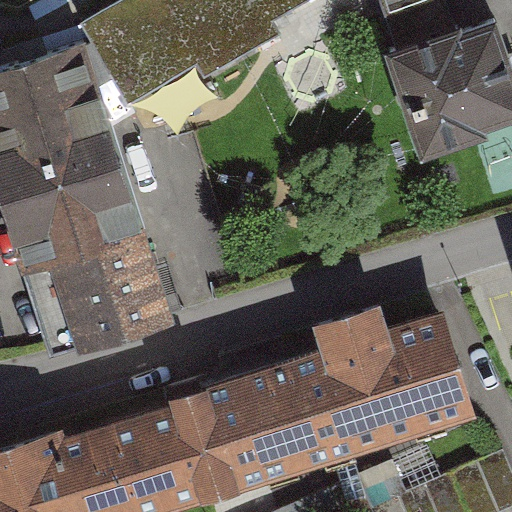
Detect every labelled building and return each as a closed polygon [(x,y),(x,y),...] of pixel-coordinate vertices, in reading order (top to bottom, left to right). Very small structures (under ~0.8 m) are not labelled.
[(80,62),(102,134),(187,88),(195,101),(269,60),(261,46),(330,14),(324,0),(147,0),(66,42),(80,62)] [(324,0),(330,14),(363,2),(368,0),(324,0)] [(388,77),(452,56),(432,0),(368,0),(363,2),(388,77)] [(388,77),(385,78),(419,183),(483,163),(481,155),(511,145),(511,114),(491,49),(454,61),(452,56),(388,77)] [(0,235),(40,367),(162,330),(102,134),(80,62),(0,86),(0,235)] [(322,346),(0,450),(0,511),(195,511),(484,419),(447,307),(391,325),(384,303),(315,325),(322,346)] [(511,511),(511,459),(509,452),(377,507),(379,511),(511,511)]
